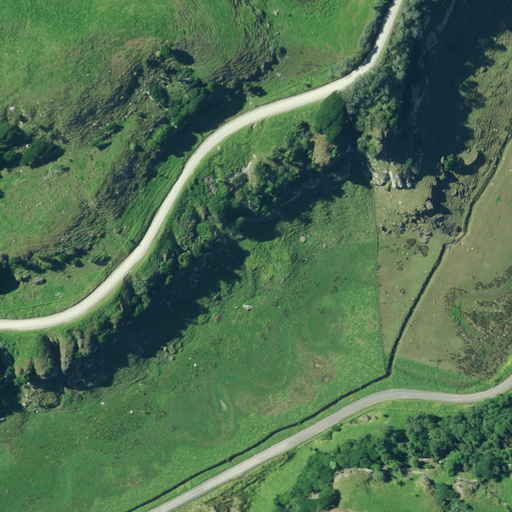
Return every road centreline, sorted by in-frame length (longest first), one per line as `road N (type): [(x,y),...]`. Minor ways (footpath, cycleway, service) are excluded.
road 1 (unclassified): [(0,324),(59,319),(106,290),(210,141),(363,72),(400,0)]
road 2 (unclassified): [(511,378),(465,398),(369,399),(156,511)]
